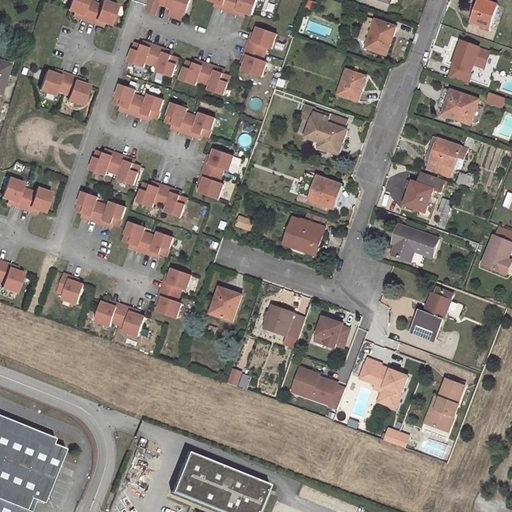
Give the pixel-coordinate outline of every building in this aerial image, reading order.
[(103,24),(110,26),(116,7),(101,2),(100,7),(87,2),(87,0),(70,0),(67,12),(73,14),(81,17),(80,20),(94,25),(95,21),(103,24)] [(148,14),(155,16),(159,4),(160,0),(151,0),(147,11),(148,14)] [(160,0),(159,4),(171,9),(169,16),(183,20),(189,0),(160,0)] [(245,13),(252,15),(257,0),(209,0),(216,3),(223,5),(222,9),(236,14),(238,10),(245,13)] [(309,9),(316,11),(319,3),(312,0),(309,9)] [(369,0),(357,0),(357,1),(386,11),(388,6),(369,0)] [(482,25),(491,28),(498,5),(484,0),(480,0),(473,21),(482,25)] [(376,20),(374,26),(369,42),(367,48),(386,54),(393,37),(394,37),(397,29),(396,26),(392,25),(392,26),(376,20)] [(369,42),(374,26),(366,23),(360,39),(369,42)] [(245,64),(243,71),(262,77),(267,63),(262,61),(267,48),(272,49),(277,34),(258,28),(256,34),(253,42),(249,41),(244,55),(248,56),(245,64)] [(453,66),(471,73),(474,64),(480,48),(462,41),(453,66)] [(142,46),(136,43),(129,62),(144,68),(146,63),(159,68),(157,72),(172,77),(179,58),(172,56),(165,53),(166,50),(151,45),(150,48),(142,46)] [(480,48),(474,64),(484,68),(490,52),(480,48)] [(0,90),(9,64),(0,61),(0,90)] [(194,64),(188,61),(181,80),(196,86),(197,81),(211,86),(209,90),(224,95),(231,76),(224,74),(216,71),(217,68),(203,63),(202,66),(194,64)] [(471,73),(453,66),(448,78),(466,84),(471,73)] [(366,77),(347,70),(339,94),(356,100),(359,91),(360,92),(366,77)] [(52,75),(45,73),(39,92),(54,97),(55,92),(68,97),(67,102),(82,107),(88,88),(82,85),(74,83),(75,79),(61,74),(60,78),(52,75)] [(151,117),(158,119),(164,100),(149,95),(148,100),(134,95),(136,90),(121,85),(115,104),(121,107),(129,109),(128,113),(142,118),(143,114),(151,117)] [(448,101),(451,90),(445,88),(441,98),(448,101)] [(445,109),(443,114),(470,124),(479,100),(452,90),(451,90),(448,101),(445,109)] [(502,108),(504,99),(487,95),(485,104),(502,108)] [(448,101),(441,98),(438,107),(445,109),(448,101)] [(203,135),(209,137),(216,118),(201,113),(199,118),(186,113),(188,108),(173,103),(166,122),(173,125),(181,127),(179,131),(194,136),(195,132),(203,135)] [(302,117),(312,121),(313,117),(316,109),(307,105),(302,117)] [(316,109),(313,117),(328,123),(331,114),(316,109)] [(331,114),(328,123),(345,129),(348,120),(331,114)] [(313,117),(312,121),(306,136),(315,140),(317,137),(323,139),(321,143),(320,146),(320,147),(337,153),(341,144),(342,144),(347,129),(345,129),(328,123),(313,117)] [(320,147),(320,146),(317,145),(318,142),(321,143),(323,139),(317,137),(315,140),(313,148),(319,149),(320,147)] [(475,139),(468,137),(465,146),(471,148),(475,139)] [(431,162),(439,139),(435,138),(427,160),(431,162)] [(457,157),(464,160),(468,149),(439,139),(431,162),(431,163),(435,165),(433,170),(450,176),(453,168),(457,157)] [(202,186),(200,192),(219,199),(224,184),(220,183),(224,169),(229,171),(234,156),(215,150),(213,156),(210,164),(207,163),(202,177),(205,178),(202,186)] [(105,153),(98,151),(92,170),(106,175),(108,171),(121,175),(120,180),(134,185),(141,166),(135,164),(127,161),(128,157),(114,152),(113,156),(105,153)] [(461,169),(464,160),(457,157),(453,168),(455,169),(461,169)] [(425,212),(429,202),(433,189),(441,192),(446,180),(422,172),(418,183),(413,182),(405,204),(419,209),(425,212)] [(310,199),(310,200),(333,208),(341,185),(318,176),(317,177),(306,173),(298,195),(310,199)] [(458,180),(467,183),(469,176),(460,173),(458,180)] [(39,209),(45,211),(52,192),(37,187),(35,192),(22,187),(24,182),(9,177),(2,196),(9,199),(17,201),(15,205),(30,210),(31,206),(39,209)] [(151,186),(145,183),(138,202),(153,208),(155,203),(168,208),(166,212),(181,217),(188,198),(181,196),(174,193),(175,190),(161,185),(159,188),(151,186)] [(113,224),(120,226),(127,207),(112,202),(110,206),(97,202),(99,197),(84,192),(77,211),(84,213),(92,216),(90,220),(104,225),(106,221),(113,224)] [(438,212),(446,214),(448,208),(451,201),(443,198),(438,212)] [(433,203),(429,202),(425,212),(419,209),(417,214),(428,217),(433,203)] [(304,220),(324,227),(327,220),(307,213),(304,220)] [(251,230),(254,220),(242,216),(239,225),(251,230)] [(320,246),(326,228),(324,227),(304,220),(303,220),(302,221),(296,219),(293,220),(285,244),(313,254),(316,245),(320,246)] [(161,254),(167,257),(174,238),(159,232),(158,237),(144,232),(146,228),(131,222),(125,241),(131,244),(139,247),(138,250),(152,255),(153,252),(161,254)] [(440,239),(420,232),(418,236),(412,234),(414,230),(400,225),(397,232),(401,233),(397,244),(393,255),(409,260),(413,250),(433,257),(440,239)] [(511,230),(500,226),(496,236),(511,242),(511,230)] [(500,272),(502,268),(506,258),(508,259),(511,249),(511,242),(496,236),(494,235),(483,265),(500,272)] [(506,258),(502,268),(506,270),(510,260),(508,259),(506,258)] [(0,280),(4,282),(2,287),(17,292),(24,273),(17,270),(9,268),(11,264),(0,260),(0,280)] [(161,305),(158,312),(178,318),(183,304),(178,302),(183,289),(187,290),(193,275),(173,269),(171,275),(168,283),(165,282),(160,296),(163,297),(161,305)] [(65,274),(59,292),(66,294),(64,299),(79,304),(85,285),(79,283),(71,280),(72,277),(65,274)] [(440,296),(443,290),(437,288),(435,294),(440,296)] [(454,294),(443,290),(440,296),(435,294),(433,293),(429,304),(431,305),(427,313),(425,312),(420,310),(412,331),(436,341),(454,294)] [(219,291),(211,313),(233,321),(242,296),(230,292),(229,295),(227,294),(219,291)] [(110,305),(103,302),(97,321),(111,327),(113,322),(126,327),(125,331),(139,336),(146,317),(140,315),(132,312),(133,309),(119,304),(118,307),(110,305)] [(273,306),(265,327),(287,335),(284,344),(295,348),(305,318),(294,314),(273,306)] [(336,344),(343,347),(350,328),(342,326),(343,324),(323,317),(317,335),(327,338),(325,344),(334,347),(336,344)] [(327,338),(317,335),(315,340),(325,344),(327,338)] [(408,376),(367,361),(360,379),(376,384),(389,389),(384,404),(396,408),(408,376)] [(338,408),(346,388),(338,385),(338,383),(319,377),(313,375),(314,372),(301,368),(294,387),(313,393),(311,398),(330,404),(330,406),(338,408)] [(243,373),(244,372),(235,369),(230,382),(239,385),(243,373)] [(253,377),(243,373),(239,385),(238,386),(248,390),(253,377)] [(445,379),(438,398),(440,399),(436,410),(431,408),(427,417),(437,421),(434,428),(448,434),(459,406),(457,405),(464,386),(445,379)] [(389,389),(376,384),(374,389),(382,392),(378,402),(384,404),(389,389)] [(293,391),(311,398),(313,393),(294,387),(293,391)] [(440,399),(438,398),(435,397),(431,408),(436,410),(440,399)] [(0,499),(28,511),(33,498),(36,500),(45,503),(68,449),(55,444),(57,439),(0,415),(0,499)] [(437,421),(427,417),(424,425),(434,428),(437,421)] [(389,430),(385,440),(395,444),(399,434),(389,430)] [(409,438),(399,434),(395,444),(405,448),(409,438)] [(218,511),(259,511),(271,484),(189,451),(172,493),(218,511)] [(33,498),(28,511),(31,511),(36,500),(33,498)] [(30,511),(31,511),(28,511),(0,499),(0,511),(30,511)]
